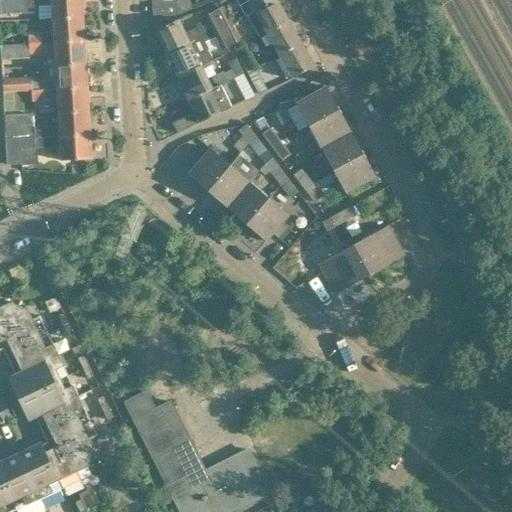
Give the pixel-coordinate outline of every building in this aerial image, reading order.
[(0,0),(1,15),(40,13),(41,19),(54,18),(83,17),(82,0),(0,0)] [(176,0),(177,4),(178,16),(193,8),(190,0),(176,0)] [(277,0),(236,0),(247,17),(248,16),(277,0)] [(289,21),(277,0),(248,16),(260,37),(289,21)] [(178,16),(177,4),(153,5),(154,17),(178,16)] [(224,7),(213,12),(221,27),(231,22),(224,7)] [(213,31),(221,27),(213,12),(205,16),(213,31)] [(30,43),(85,40),(83,17),(54,18),(55,32),(29,33),(30,43)] [(166,53),(190,42),(202,36),(198,27),(185,33),(179,19),(155,31),(166,53)] [(266,47),(272,44),(279,56),(302,43),(289,21),(260,37),(266,47)] [(231,22),(221,27),(231,46),(241,41),(231,22)] [(213,31),(202,36),(190,42),(166,53),(177,76),(200,65),(212,59),(208,50),(209,50),(205,41),(215,37),(222,50),(231,46),(221,27),(213,31)] [(56,52),(57,66),(86,64),(85,40),(30,43),(1,45),(2,60),(31,58),(31,54),(56,52)] [(292,79),(315,66),(302,43),(279,56),(292,79)] [(241,59),(248,73),(256,69),(249,55),(241,59)] [(235,77),(237,76),(244,73),(237,59),(228,63),(235,77)] [(88,87),(86,64),(57,66),(43,66),(43,80),(32,81),(32,77),(3,79),(4,93),(46,90),(57,89),(88,87)] [(177,76),(187,98),(211,87),(200,65),(177,76)] [(264,84),(256,69),(248,73),(256,87),(264,84)] [(211,87),(187,98),(194,113),(173,123),(178,133),(196,124),(232,107),(221,84),(212,88),(211,87)] [(57,89),(46,90),(4,93),(5,117),(33,115),(32,100),(33,100),(46,99),(57,99),(58,100),(58,113),(89,111),(88,87),(57,89)] [(296,103),(286,109),(298,131),(308,126),(339,109),(327,87),(309,96),(296,103)] [(320,148),(351,131),(339,109),(308,126),(320,148)] [(6,140),(60,136),(90,134),(89,111),(58,113),(59,126),(34,127),(33,127),(33,115),(5,117),(6,140)] [(240,129),(244,134),(234,146),(241,152),(250,142),(258,136),(248,123),(240,129)] [(264,134),(273,147),(281,141),(271,128),(264,134)] [(320,148),(333,171),(363,154),(351,131),(320,148)] [(6,140),(7,165),(22,164),(22,149),(36,148),(60,147),(61,161),(92,159),(90,134),(60,136),(6,140)] [(260,156),(268,150),(258,136),(250,142),(260,156)] [(291,154),(281,141),(273,147),(283,160),(291,154)] [(22,149),(22,164),(37,163),(36,148),(22,149)] [(189,174),(208,191),(230,165),(211,148),(189,174)] [(252,179),(260,170),(240,152),(232,161),(252,179)] [(363,154),(333,171),(345,193),(376,176),(363,154)] [(282,186),(291,180),(278,164),(270,170),(282,186)] [(80,165),(70,165),(70,175),(80,175),(80,165)] [(230,165),(208,191),(227,208),(250,182),(230,165)] [(294,175),(304,188),(311,182),(301,169),(294,175)] [(291,197),(299,191),(291,180),(282,186),(291,197)] [(227,208),(247,224),(269,198),(250,182),(227,208)] [(321,196),(311,182),(304,188),(314,201),(321,196)] [(269,198),(247,224),(266,241),(289,215),(269,198)] [(352,206),(336,214),(341,223),(356,215),(352,206)] [(327,231),(341,223),(336,214),(322,222),(327,231)] [(405,255),(388,226),(365,238),(354,245),(370,274),(405,255)] [(336,293),(370,274),(354,245),(319,264),(336,293)] [(16,288),(13,298),(21,301),(25,291),(16,288)] [(0,350),(3,349),(15,374),(8,377),(29,420),(35,417),(47,442),(42,445),(0,464),(0,511),(12,511),(17,510),(27,505),(40,499),(52,493),(62,489),(81,479),(77,472),(90,466),(89,465),(88,465),(93,451),(94,452),(95,451),(89,439),(97,435),(83,406),(73,385),(64,365),(53,343),(40,315),(32,319),(27,306),(25,307),(26,308),(12,303),(13,302),(12,301),(0,306),(0,350)] [(59,316),(69,338),(75,335),(65,313),(59,316)] [(78,358),(88,379),(94,376),(84,355),(78,358)] [(205,471),(190,440),(171,401),(156,409),(147,391),(126,401),(135,419),(181,511),(231,511),(270,493),(249,450),(205,471)] [(98,399),(108,420),(114,417),(104,396),(98,399)] [(292,496),(301,491),(296,482),(287,487),(292,496)] [(75,502),(80,511),(82,511),(87,510),(82,499),(75,502)] [(348,511),(349,511),(330,501),(310,511),(348,511)]
